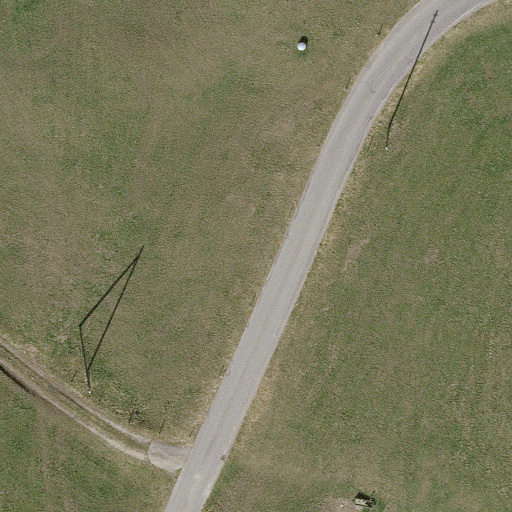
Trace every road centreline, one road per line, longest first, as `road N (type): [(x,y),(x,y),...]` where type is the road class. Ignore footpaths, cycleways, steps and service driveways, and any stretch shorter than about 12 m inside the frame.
road 1 (unclassified): [(456,0),(401,45),(372,87),(185,511)]
road 2 (track): [(0,353),(140,448),(203,472)]
